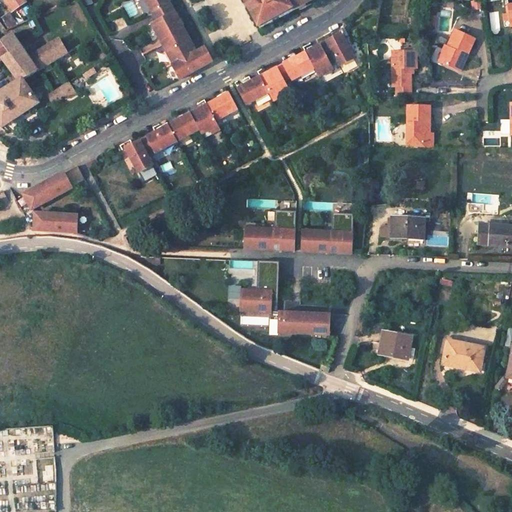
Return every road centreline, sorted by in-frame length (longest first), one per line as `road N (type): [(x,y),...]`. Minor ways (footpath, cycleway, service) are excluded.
road 1 (residential): [(0,168),(42,171),(354,0)]
road 2 (secondary): [(328,383),(250,353),(92,251),(0,249)]
road 3 (residential): [(63,511),(65,455),(292,407),(317,400),(328,383)]
road 4 (track): [(317,400),(458,465),(504,511)]
road 5 (secondary): [(511,456),(328,383)]
road 6 (residential): [(370,263),(511,269)]
road 7 (residential): [(231,255),(370,263)]
road 8 (residential): [(328,383),(370,263)]
